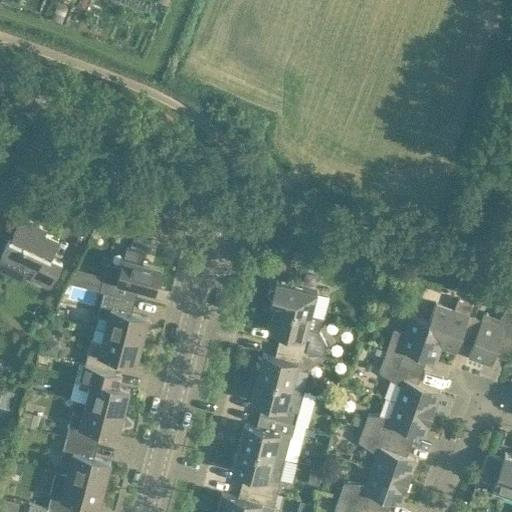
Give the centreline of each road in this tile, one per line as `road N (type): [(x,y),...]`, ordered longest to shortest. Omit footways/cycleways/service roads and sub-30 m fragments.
road 1 (tertiary): [(0,74),(158,135),(190,166),(208,201),(211,259),(143,511)]
road 2 (residential): [(434,511),(469,404),(511,418)]
road 3 (residential): [(0,130),(114,169)]
